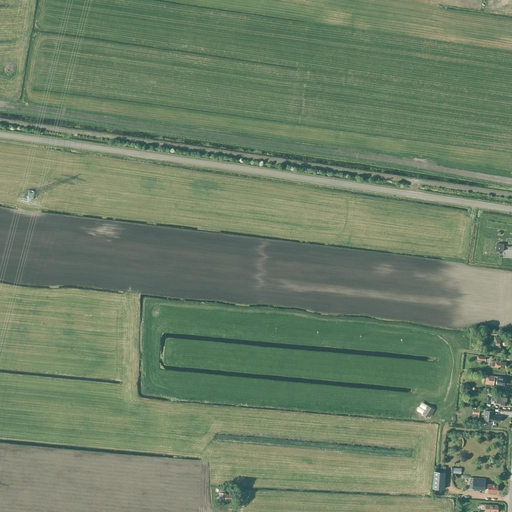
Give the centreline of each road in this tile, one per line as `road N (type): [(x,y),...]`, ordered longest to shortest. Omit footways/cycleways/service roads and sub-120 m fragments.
road 1 (unclassified): [(0,134),(511,209)]
road 2 (track): [(511,356),(459,351),(451,415),(443,414)]
